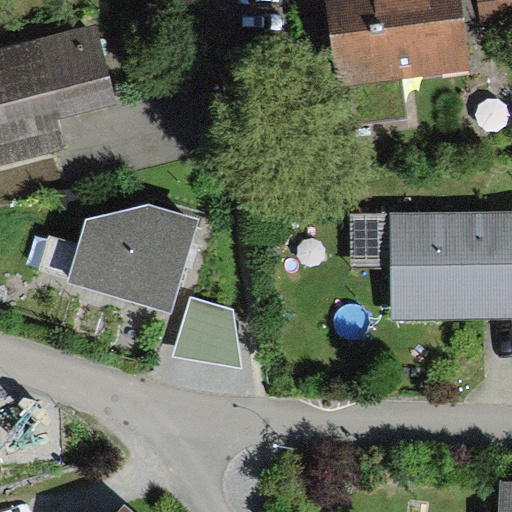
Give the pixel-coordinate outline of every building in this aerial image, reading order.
[(511,0),(323,0),(331,91),(511,74),(511,0)] [(129,147),(101,38),(0,63),(0,168),(2,178),(129,147)] [(71,273),(69,281),(170,312),(199,220),(149,204),(85,221),(79,243),(50,235),(41,265),(71,273)] [(511,213),(351,215),(352,264),(389,263),(389,317),(511,315),(511,213)] [(234,310),(191,299),(174,355),(241,367),(234,310)] [(511,511),(511,485),(505,485),(503,511),(511,511)]
